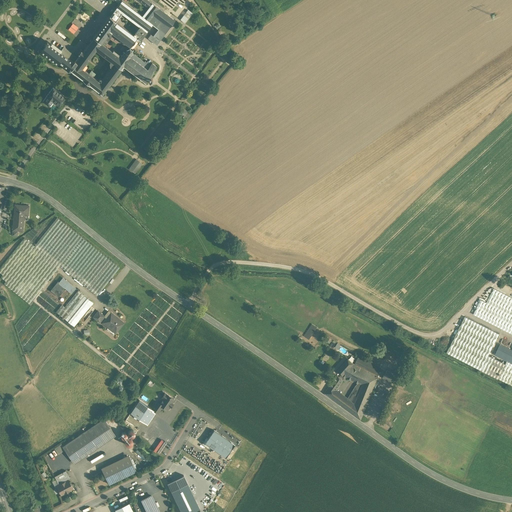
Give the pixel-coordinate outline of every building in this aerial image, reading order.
[(142,16),(122,0),(112,14),(110,16),(113,19),(115,16),(119,11),(139,26),(135,32),(133,34),(138,37),(140,39),(142,37),(152,23),(149,21),(142,16)] [(113,0),(114,0),(113,0),(138,0),(149,7),(142,16),(149,21),(159,9),(147,0),(113,0)] [(175,21),(161,10),(155,17),(160,21),(156,27),(158,29),(153,36),(159,41),(175,21)] [(188,10),(180,20),(185,23),(192,13),(188,10)] [(140,39),(138,37),(133,34),(113,19),(110,16),(96,34),(103,39),(110,30),(133,48),(139,39),(140,40),(140,39)] [(83,51),(81,50),(78,53),(81,55),(78,58),(64,47),(60,51),(57,49),(47,41),(40,50),(57,63),(59,61),(67,67),(66,67),(66,69),(68,70),(70,70),(79,76),(92,87),(102,94),(113,80),(114,81),(117,78),(115,76),(121,69),(122,69),(123,69),(122,68),(123,66),(126,62),(119,57),(101,43),(103,39),(96,34),(94,32),(90,38),(92,40),(83,51)] [(149,66),(133,53),(132,52),(132,50),(132,49),(130,48),(127,48),(123,45),(120,50),(123,52),(119,57),(126,62),(123,66),(140,78),(141,77),(146,81),(145,82),(148,79),(150,80),(152,77),(150,76),(157,66),(152,63),(149,66)] [(66,97),(53,87),(46,96),(47,96),(43,101),(49,106),(53,101),(59,106),(66,97)] [(183,115),(188,119),(192,115),(187,110),(183,115)] [(136,159),(129,169),(135,173),(143,164),(136,159)] [(29,206),(16,204),(15,218),(13,218),(12,230),(18,230),(23,231),(24,215),(28,215),(29,206)] [(120,268),(57,218),(34,246),(60,266),(97,296),(120,268)] [(34,246),(24,238),(0,268),(0,272),(3,275),(1,277),(6,281),(4,283),(29,303),(60,266),(34,246)] [(73,286),(63,278),(59,282),(58,282),(53,288),(60,294),(65,288),(69,291),(73,286)] [(511,297),(492,287),(473,314),(511,333),(511,297)] [(60,294),(53,288),(51,290),(58,296),(60,294)] [(78,290),(65,307),(62,304),(56,312),(65,319),(84,295),(78,290)] [(93,303),(84,295),(65,319),(74,327),(93,303)] [(105,316),(98,311),(93,317),(100,322),(101,321),(105,316)] [(115,315),(111,312),(107,318),(105,316),(101,321),(103,322),(116,333),(123,323),(114,316),(115,315)] [(500,332),(464,314),(455,332),(491,350),(500,332)] [(312,324),(304,336),(309,339),(317,328),(312,324)] [(490,352),(459,336),(450,354),(481,370),(490,352)] [(511,349),(500,344),(495,354),(511,363),(511,349)] [(379,365),(362,356),(361,358),(378,366),(379,365)] [(378,366),(361,358),(358,366),(378,376),(381,368),(378,366)] [(502,362),(494,358),(491,365),(499,369),(502,362)] [(353,364),(348,359),(337,371),(342,376),(346,378),(356,365),(355,364),(353,364)] [(491,365),(487,363),(483,371),(496,377),(500,370),(499,369),(491,365)] [(358,366),(356,365),(346,378),(358,383),(362,385),(373,390),(378,376),(358,366)] [(383,378),(393,382),(397,373),(387,369),(383,378)] [(337,375),(324,393),(331,398),(336,390),(343,380),(337,375)] [(358,383),(356,386),(348,399),(352,402),(355,396),(357,397),(362,385),(358,383)] [(357,397),(355,396),(352,402),(349,411),(361,420),(373,390),(362,385),(357,397)] [(345,396),(336,390),(331,398),(339,404),(345,396)] [(174,399),(165,393),(162,397),(163,398),(160,403),(157,402),(152,409),(156,411),(158,413),(162,406),(167,409),(170,406),(171,407),(173,403),(172,403),(174,399)] [(345,396),(339,404),(342,406),(348,399),(345,396)] [(348,399),(342,406),(349,411),(352,402),(348,399)] [(152,409),(139,400),(131,413),(147,424),(156,411),(152,409)] [(104,419),(63,447),(65,450),(75,464),(116,436),(104,419)] [(234,444),(214,430),(208,439),(207,438),(203,443),(208,447),(209,446),(226,457),(225,457),(226,457),(235,444),(234,444)] [(132,443),(133,441),(132,440),(132,438),(130,437),(129,437),(127,437),(126,438),(125,440),(125,441),(125,443),(126,444),(127,445),(129,445),(130,445),(132,444),(132,443)] [(65,450),(63,447),(60,443),(54,447),(59,454),(65,450)] [(136,450),(135,451),(146,461),(148,461),(148,459),(137,449),(136,450)] [(129,455),(102,468),(110,485),(137,472),(129,455)] [(214,470),(220,474),(223,470),(218,465),(214,470)] [(66,470),(55,476),(59,484),(68,480),(67,478),(67,477),(68,475),(66,470)] [(59,484),(57,486),(61,495),(73,489),(68,480),(59,484)] [(158,511),(159,511),(151,495),(142,500),(147,511),(158,511)] [(135,511),(131,502),(115,509),(116,511),(135,511)]
